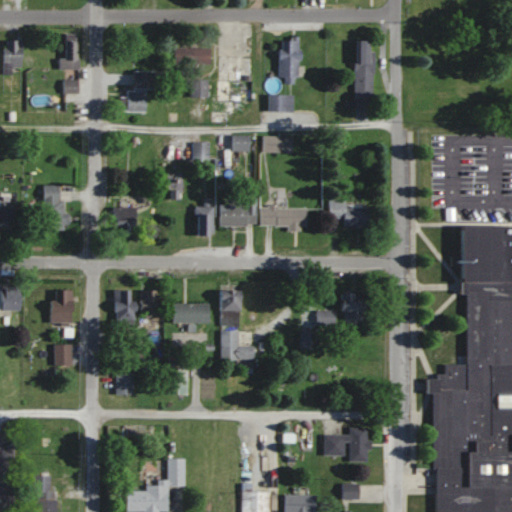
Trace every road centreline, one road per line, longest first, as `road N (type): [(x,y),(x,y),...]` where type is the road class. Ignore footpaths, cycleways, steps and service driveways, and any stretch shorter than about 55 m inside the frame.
road 1 (residential): [(90,511),(94,0)]
road 2 (residential): [(396,511),(395,0)]
road 3 (residential): [(0,261),(399,261)]
road 4 (residential): [(395,14),(0,15)]
